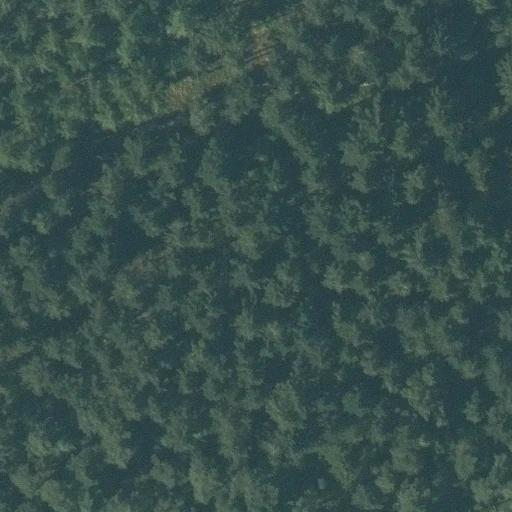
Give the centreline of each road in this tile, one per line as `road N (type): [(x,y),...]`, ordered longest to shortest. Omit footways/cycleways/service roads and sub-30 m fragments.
road 1 (track): [(0,180),(471,71)]
road 2 (track): [(511,236),(456,0)]
